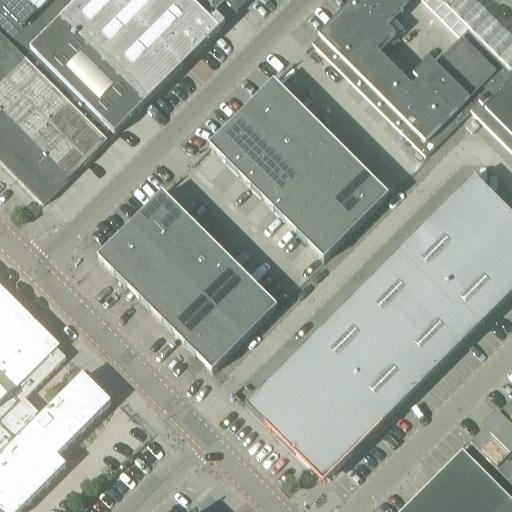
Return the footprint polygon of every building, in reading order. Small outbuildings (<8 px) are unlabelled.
[(0,0),(0,39),(20,60),(28,53),(59,22),(80,0),(0,0)] [(80,0),(59,22),(28,53),(113,139),(219,33),(185,0),(80,0)] [(185,0),(219,33),(208,22),(224,5),(235,16),(236,15),(250,0),(185,0)] [(420,156),(424,161),(425,160),(435,150),(466,119),(469,116),(504,80),(510,74),(498,62),(470,34),(433,70),(428,65),(412,80),(418,86),(411,92),(399,80),(376,57),(394,39),(385,30),(402,12),(414,0),(358,0),(357,2),(319,40),(311,48),(399,136),(410,147),(420,156)] [(20,60),(0,39),(0,166),(42,209),(70,181),(106,145),(20,60)] [(504,80),(469,116),(511,158),(511,72),(510,74),(504,80)] [(273,87),(237,123),(258,144),(294,108),(273,87)] [(258,144),(281,167),(317,131),(294,108),(258,144)] [(208,151),(230,173),(258,144),(237,123),(208,151)] [(281,167),(304,190),(340,154),(317,131),(281,167)] [(230,173),(253,196),(281,167),(258,144),(230,173)] [(304,190),(327,213),(363,177),(340,154),(304,190)] [(253,196),(276,218),(304,190),(281,167),(253,196)] [(363,177),(327,213),(351,237),(387,201),(363,177)] [(331,479),(332,479),(333,479),(399,412),(511,299),(511,220),(472,181),(399,254),(244,410),(312,479),(314,479),(314,478),(331,478),(331,479)] [(276,218),(299,241),(327,213),(304,190),(276,218)] [(161,198),(129,231),(151,253),(184,221),(161,198)] [(327,213),(299,241),(323,265),(351,237),(327,213)] [(151,253),(174,276),(207,244),(184,221),(151,253)] [(97,263),(119,285),(151,253),(129,231),(97,263)] [(174,276),(197,299),(230,266),(207,244),(174,276)] [(119,285),(142,308),(174,276),(151,253),(119,285)] [(197,299),(220,322),(252,289),(230,266),(197,299)] [(142,308),(165,331),(197,299),(174,276),(142,308)] [(252,289),(220,322),(243,345),(276,313),(252,289)] [(165,331),(188,354),(220,322),(197,299),(165,331)] [(220,322),(188,354),(211,377),(243,345),(220,322)] [(0,355),(0,374),(10,365),(0,355)] [(10,365),(0,374),(0,402),(24,379),(10,365)] [(24,379),(0,402),(0,423),(1,425),(4,427),(38,393),(24,379)] [(38,393),(4,427),(18,441),(21,437),(37,422),(52,407),(38,393)] [(52,407),(37,422),(72,457),(87,442),(52,407)] [(482,437),(469,449),(511,491),(511,408),(499,420),(500,421),(483,438),(482,437)] [(37,422),(21,437),(56,472),(72,457),(37,422)] [(1,425),(0,425),(0,458),(6,453),(18,441),(4,427),(1,425)] [(18,441),(6,453),(41,487),(56,472),(21,437),(18,441)] [(511,511),(511,491),(469,449),(435,484),(435,485),(411,509),(410,509),(406,511),(511,511)] [(6,453),(0,458),(0,477),(25,503),(41,487),(6,453)] [(0,477),(0,508),(3,511),(16,511),(25,503),(0,477)]
